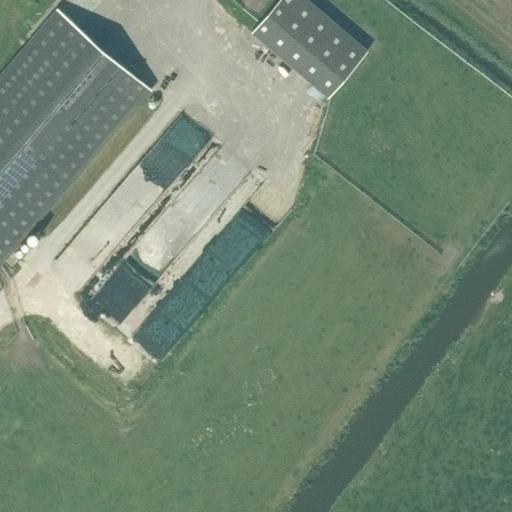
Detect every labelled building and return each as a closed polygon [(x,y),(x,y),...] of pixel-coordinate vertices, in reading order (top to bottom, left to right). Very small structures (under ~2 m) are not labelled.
[(329,97),(368,51),(307,0),(278,0),(252,31),(329,97)] [(0,262),(150,88),(59,10),(0,78),(0,262)] [(174,146),(125,199),(141,215),(191,162),(174,146)] [(219,173),(186,205),(208,229),(246,193),(235,182),(253,164),(240,150),(232,158),(241,167),(227,181),(219,173)] [(194,280),(146,342),(176,366),(295,211),(271,193),(213,268),(194,254),(181,270),(194,280)] [(197,230),(202,224),(186,207),(168,225),(192,248),(204,236),(197,230)] [(114,234),(112,236),(103,227),(71,261),(90,279),(124,243),(114,234)] [(181,254),(183,238),(159,234),(156,250),(181,254)]
